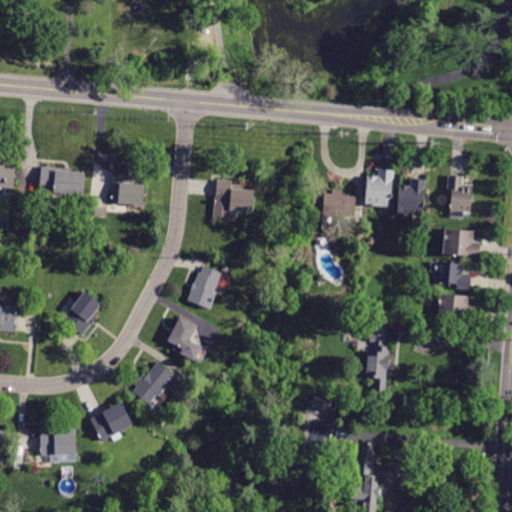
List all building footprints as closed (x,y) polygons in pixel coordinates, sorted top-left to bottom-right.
[(10,188),(0,187),(0,162),(17,164),(15,188),(10,188)] [(42,167),(86,170),(83,196),(39,192),(41,166),(42,167)] [(392,170),(394,170),(391,207),(365,205),(367,176),(378,177),(379,169),(392,170)] [(113,175),(113,174),(135,175),(134,183),(145,184),(143,206),(111,203),(113,175)] [(461,176),(464,176),(463,184),(472,185),(470,214),(463,213),(462,219),(449,218),(451,191),(447,190),(448,175),(461,176)] [(424,180),(426,180),(422,216),(397,214),(400,185),(410,186),(411,179),(424,180)] [(216,182),(216,180),(233,181),(233,184),(241,185),(241,189),(253,190),(252,213),(230,211),(229,217),(214,216),(216,182)] [(355,196),(356,196),(355,216),(313,213),(315,192),(332,194),(333,189),(342,190),(342,195),(355,196)] [(479,255),(479,258),(443,255),(445,229),(475,232),(474,242),(480,243),(479,255)] [(372,245),(369,244),(368,241),(369,238),(372,237),(375,238),(376,241),(374,244),(372,245)] [(470,285),(470,290),(456,289),(456,284),(434,282),(436,262),(464,265),(464,274),(471,274),(470,285)] [(205,267),(221,273),(214,292),(216,293),(209,309),(187,300),(199,272),(201,273),(204,266),(205,267)] [(89,294),(102,304),(95,313),(98,316),(83,336),(63,321),(65,318),(56,312),(67,298),(75,304),(85,291),(89,294)] [(474,321),(474,323),(437,320),(440,294),(469,297),(468,307),(475,308),(474,321)] [(14,333),(0,331),(0,304),(17,306),(15,333),(14,333)] [(194,360),(173,349),(175,344),(168,340),(180,317),(197,326),(190,341),(201,347),(194,360)] [(370,328),(386,329),(385,346),(390,347),(389,355),(391,355),(390,366),(388,366),(385,393),(372,391),(373,379),(365,379),(367,351),(373,351),(373,342),(369,342),(370,328)] [(165,385),(165,386),(166,387),(159,396),(157,394),(148,405),(133,392),(138,386),(135,384),(144,374),(146,375),(158,362),(174,375),(165,385)] [(332,411),(331,413),(312,408),(315,395),(334,400),(332,411)] [(114,442),(112,437),(102,442),(90,419),(121,402),(133,424),(120,432),(123,437),(114,442)] [(40,430),(76,429),(76,461),(51,462),(51,456),(41,456),(40,430)] [(351,511),(353,494),(353,487),(359,487),(360,475),(355,475),(356,459),(359,459),(360,442),(375,443),(373,476),(378,476),(378,485),(379,486),(378,497),(377,497),(375,511),(351,511)]
